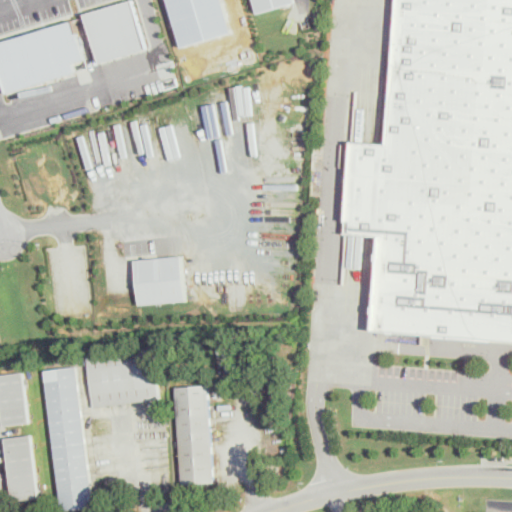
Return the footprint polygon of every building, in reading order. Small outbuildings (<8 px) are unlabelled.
[(131,0),(88,11),(103,60),(150,46),(135,0),(131,0)] [(167,0),(182,47),(234,32),(224,0),(167,0)] [(295,0),(256,0),(261,15),(297,4),(295,0)] [(511,0),(400,0),(390,141),(355,139),(349,229),(382,232),(375,328),(511,338),(511,0)] [(0,42),(0,64),(8,91),(79,70),(76,61),(88,57),(77,20),(0,42)] [(135,259),(182,254),(187,299),(139,304),(135,259)] [(87,355),(94,406),(160,397),(153,346),(87,355)] [(44,370),(62,511),(94,506),(76,365),(44,370)] [(0,374),(0,399),(3,424),(29,421),(23,371),(0,374)] [(178,386),(183,482),(215,480),(209,384),(178,386)] [(5,437),(14,500),(39,497),(30,433),(5,437)]
